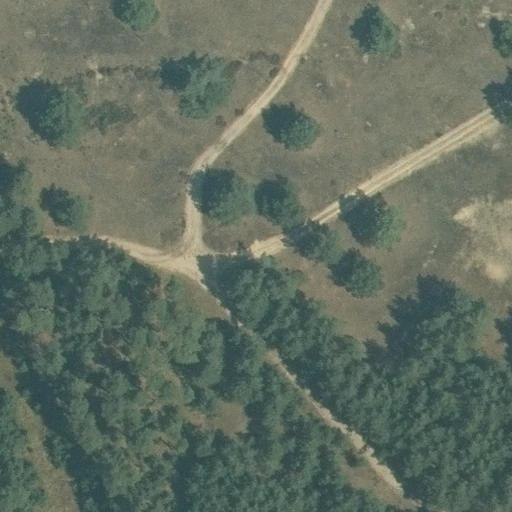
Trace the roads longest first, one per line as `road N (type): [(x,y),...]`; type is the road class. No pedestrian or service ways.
road 1 (track): [(434,511),(202,283),(152,256),(87,246),(0,254)]
road 2 (track): [(202,283),(511,109)]
